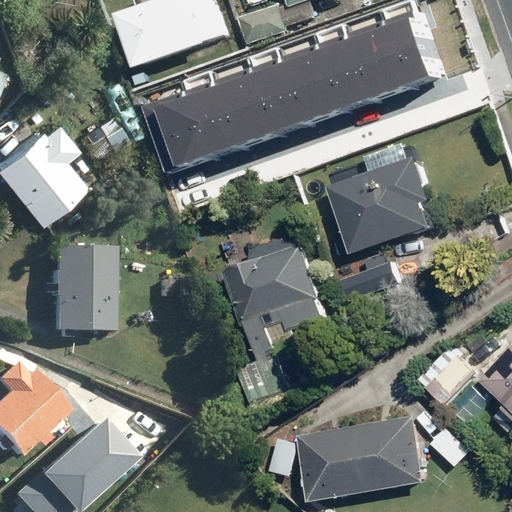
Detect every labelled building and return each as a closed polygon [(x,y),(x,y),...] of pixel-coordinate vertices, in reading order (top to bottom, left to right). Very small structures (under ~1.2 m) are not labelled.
[(199,38),(199,39),(218,32),(206,0),(133,0),(136,7),(112,16),(128,63),(199,38)] [(435,74),(409,3),(378,14),(404,85),(435,74)] [(277,4),(239,17),(248,44),(286,30),(277,4)] [(347,24),(374,96),(404,85),(378,14),(378,13),(347,24)] [(347,24),(317,35),(343,107),(374,96),(347,24)] [(281,48),(307,120),(343,107),(317,35),(281,48)] [(281,48),(246,61),(272,133),(307,120),(281,48)] [(84,51),(67,65),(85,88),(101,74),(84,51)] [(211,74),(237,146),(272,133),(246,61),(211,74)] [(211,74),(179,85),(205,157),(237,146),(211,74)] [(179,85),(145,98),(171,169),(205,157),(179,85)] [(108,116),(81,137),(101,163),(128,142),(108,116)] [(47,124),(0,161),(0,183),(35,226),(82,189),(61,163),(74,152),(53,125),(50,128),(47,124)] [(418,159),(331,189),(355,257),(434,230),(425,205),(433,203),(418,159)] [(239,268),(227,273),(259,363),(242,369),(254,405),(294,392),(276,340),(332,321),(306,246),(304,247),(302,241),(290,245),(289,240),(254,252),(253,261),(253,262),(238,267),(239,268)] [(112,250),(52,248),(51,274),(49,274),(48,299),(50,299),(49,334),(110,335),(112,250)] [(396,264),(339,284),(347,308),(404,288),(396,264)] [(193,268),(161,265),(158,299),(190,303),(193,268)] [(511,351),(484,382),(511,407),(511,351)] [(479,373),(461,356),(428,391),(446,409),(479,373)] [(0,373),(0,388),(4,393),(0,396),(0,451),(3,448),(13,459),(30,444),(35,449),(45,439),(41,435),(65,414),(28,371),(22,376),(11,364),(0,373)] [(19,493),(36,511),(78,511),(140,457),(104,417),(19,493)] [(416,417),(300,436),(312,503),(427,483),(416,417)] [(473,454),(434,419),(424,430),(437,442),(432,448),(459,471),(473,454)] [(300,443),(281,440),(274,473),(293,477),(300,443)]
